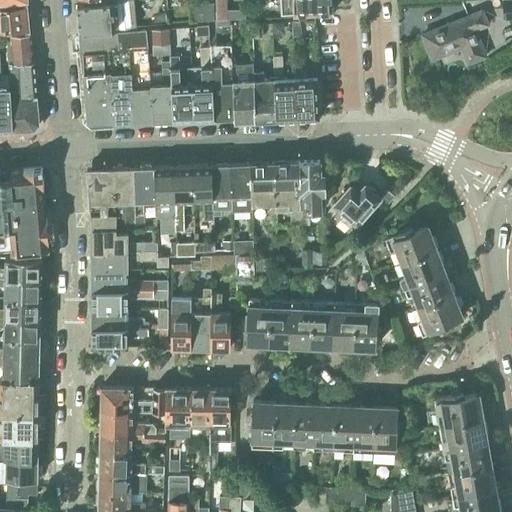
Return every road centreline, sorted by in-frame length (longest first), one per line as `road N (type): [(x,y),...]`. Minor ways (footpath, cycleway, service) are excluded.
road 1 (residential): [(73,376),(212,378),(237,359),(348,365),(376,384),(511,355)]
road 2 (residential): [(65,143),(381,134)]
road 3 (residential): [(65,143),(73,376)]
road 4 (residential): [(65,143),(51,0)]
road 5 (residential): [(511,161),(409,127),(381,134)]
road 6 (residential): [(73,376),(69,511)]
road 7 (residential): [(375,0),(381,134)]
